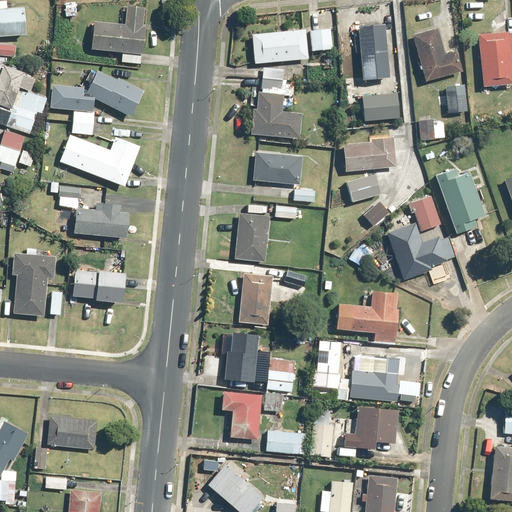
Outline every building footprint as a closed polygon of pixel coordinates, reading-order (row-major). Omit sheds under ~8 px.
[(0,8),(0,35),(26,33),(23,7),(0,8)] [(99,23),(97,49),(142,53),(144,26),(143,26),(144,10),(128,9),(127,25),(99,23)] [(360,28),(363,75),(344,76),(346,105),(365,103),(366,119),(399,116),(392,26),(360,28)] [(252,35),(256,63),(309,57),(306,29),(252,35)] [(439,29),(414,35),(425,79),(437,76),(437,77),(463,71),(458,50),(445,53),(439,29)] [(330,30),(312,32),(314,48),(332,46),(330,30)] [(480,36),(485,85),(511,82),(511,41),(511,32),(480,36)] [(18,44),(0,42),(0,55),(17,57),(18,44)] [(17,92),(24,74),(4,66),(0,75),(0,104),(10,108),(16,92),(17,92)] [(324,69),(306,68),(306,78),(324,79),(324,69)] [(102,71),(91,92),(132,114),(144,93),(102,71)] [(55,86),(54,108),(88,110),(89,88),(55,86)] [(323,103),(331,103),(331,98),(334,98),(334,87),(320,86),(320,96),(323,96),(323,103)] [(464,86),(446,88),(449,110),(467,108),(464,86)] [(254,109),(252,133),(300,137),(302,114),(283,112),(285,94),(258,91),(256,110),(254,109)] [(24,93),(9,125),(30,135),(45,103),(24,93)] [(77,112),(76,132),(93,134),(94,114),(77,112)] [(433,120),(421,120),(422,140),(434,139),(433,120)] [(5,131),(0,146),(0,159),(15,165),(24,138),(5,131)] [(71,135),(61,160),(127,187),(137,162),(135,161),(140,146),(117,137),(112,152),(71,135)] [(347,143),(350,170),(396,166),(394,139),(347,143)] [(297,157),(261,153),(259,176),(295,179),(297,157)] [(466,170),(438,180),(456,231),(484,221),(466,170)] [(348,182),(353,200),(377,192),(372,175),(348,182)] [(79,207),(80,186),(60,184),(60,182),(52,181),(51,192),(59,193),(58,206),(79,207)] [(317,190),(295,188),(294,200),(316,202),(317,190)] [(414,204),(423,229),(440,223),(431,197),(414,204)] [(364,215),(374,225),(388,213),(377,202),(364,215)] [(298,206),(276,205),(275,216),(297,218),(298,206)] [(79,208),(76,233),(126,237),(128,212),(79,208)] [(239,214),(235,257),(266,260),(269,216),(239,214)] [(448,236),(424,245),(415,222),(387,232),(403,277),(432,267),(431,266),(455,258),(448,236)] [(376,251),(364,241),(349,258),(361,269),(376,251)] [(14,274),(19,274),(15,313),(45,316),(49,278),(55,278),(57,257),(16,252),(14,274)] [(309,276),(288,269),(284,281),(306,287),(309,276)] [(125,275),(79,271),(76,297),(122,301),(125,275)] [(247,275),(241,320),(264,323),(270,278),(247,275)] [(372,331),(378,331),(376,339),(393,342),(395,332),(396,332),(398,307),(397,307),(398,292),(373,291),(373,306),(341,303),(339,328),(372,330),(372,331)] [(63,293),(53,293),(51,313),(62,314),(63,293)] [(231,332),(227,377),(253,380),(257,334),(231,332)] [(361,392),(405,396),(407,371),(388,369),(390,344),(367,342),(367,344),(329,341),(329,342),(321,341),(317,371),(334,373),(334,372),(363,374),(361,392)] [(270,370),(267,388),(291,391),(294,373),(270,370)] [(262,394),(243,392),(225,390),(223,409),(233,410),(230,435),(258,438),(262,394)] [(399,410),(359,406),(357,435),(397,438),(399,410)] [(54,415),(52,439),(95,444),(98,420),(54,415)] [(4,423),(0,429),(0,468),(21,434),(4,423)] [(330,456),(333,426),(313,424),(311,454),(330,456)] [(269,430),(267,449),(301,452),(303,433),(269,430)] [(511,445),(496,444),(490,492),(511,494),(511,445)] [(47,447),(35,447),(34,468),(47,468),(47,447)] [(226,465),(212,482),(247,510),(261,493),(226,465)] [(372,475),(369,511),(392,511),(395,477),(372,475)] [(68,477),(46,476),(45,488),(68,489),(68,477)] [(0,480),(0,499),(13,501),(14,482),(0,480)] [(333,483),(329,509),(348,511),(353,487),(333,483)] [(74,492),(71,511),(97,511),(100,495),(74,492)] [(278,502),(276,511),(294,511),(296,505),(278,502)]
